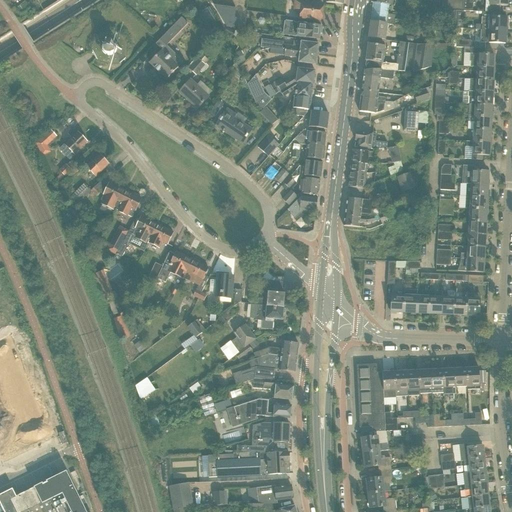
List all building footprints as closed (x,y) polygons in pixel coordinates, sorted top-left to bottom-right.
[(441,10),(457,11),(461,11),(461,0),(441,0),(441,8),(441,10)] [(461,0),(461,11),(463,11),(472,12),(472,0),(461,0)] [(506,0),(490,0),(490,8),(487,8),(487,12),(498,13),(498,6),(507,6),(506,0)] [(295,2),(294,9),(301,10),(300,18),(321,20),(323,4),(295,2)] [(388,6),(373,3),(371,14),(376,14),(376,13),(380,13),(380,14),(387,15),(388,9),(388,6)] [(441,8),(439,7),(435,4),(431,19),(445,22),(441,11),(441,10),(441,8)] [(235,8),(213,5),(226,27),(235,28),(236,18),(234,18),(235,8)] [(217,20),(209,7),(202,12),(209,25),(217,20)] [(286,19),(287,11),(274,9),(273,18),(286,19)] [(376,14),(371,14),(370,22),(371,22),(387,24),(393,25),(395,10),(388,9),(387,15),(380,14),(380,13),(376,13),(376,14)] [(457,11),(441,10),(441,11),(445,22),(451,24),(451,29),(456,29),(456,28),(457,11)] [(162,50),(162,51),(150,64),(159,72),(158,73),(160,74),(161,73),(167,78),(183,62),(166,45),(188,23),(183,19),(181,17),(159,40),(166,46),(162,50)] [(481,25),(481,30),(505,31),(506,26),(508,24),(508,20),(506,18),(504,18),(503,18),(496,17),(490,17),(482,17),(481,25)] [(387,24),(371,22),(369,37),(385,39),(387,24)] [(294,23),(293,31),(292,36),(319,40),(321,26),(300,23),(294,23)] [(223,27),(219,30),(222,35),(227,32),(223,27)] [(481,30),(481,43),(505,44),(505,31),(481,30)] [(262,39),(261,47),(270,48),(317,55),(318,44),(293,41),(292,46),(285,45),(283,45),(284,42),(262,39)] [(92,52),(96,59),(105,54),(106,54),(107,55),(108,55),(109,55),(110,55),(111,55),(112,54),(113,54),(114,53),(115,52),(116,51),(116,50),(117,49),(117,48),(117,46),(116,45),(116,44),(115,43),(115,42),(114,42),(114,41),(113,41),(112,40),(111,40),(110,40),(109,40),(108,40),(107,40),(106,40),(105,41),(104,41),(103,42),(103,43),(102,43),(102,44),(102,45),(101,46),(101,47),(92,52)] [(382,63),(381,70),(394,71),(397,71),(413,72),(431,67),(434,44),(417,45),(399,42),(396,64),(382,63)] [(381,70),(382,63),(384,46),(368,44),(364,72),(381,70)] [(270,48),(270,50),(270,54),(299,58),(298,63),(315,65),(317,55),(270,48)] [(470,48),(469,62),(470,62),(470,66),(470,67),(477,67),(493,68),(494,63),(494,55),(485,55),(485,49),(470,48)] [(243,56),(240,50),(233,54),(235,59),(243,56)] [(198,60),(190,69),(196,74),(198,71),(204,65),(198,60)] [(477,67),(476,80),(493,80),(493,68),(477,67)] [(284,83),(282,78),(274,83),(280,92),(295,82),(313,84),(315,71),(297,69),(296,77),(292,79),(284,83)] [(381,70),(364,72),(361,91),(378,93),(380,78),(393,80),(394,71),(381,70)] [(470,79),(469,91),(492,93),(493,80),(476,80),(470,79)] [(197,109),(208,96),(190,80),(179,93),(197,109)] [(295,82),(280,92),(283,97),(294,90),(294,94),(295,94),(294,96),(311,98),(311,96),(313,84),(295,82)] [(258,87),(250,90),(260,113),(271,100),(267,96),(264,100),(258,87)] [(414,94),(417,104),(430,99),(431,87),(414,94)] [(378,93),(361,91),(360,100),(377,102),(384,103),(385,98),(377,97),(378,93)] [(492,93),(469,91),(468,91),(468,97),(469,97),(468,104),(491,105),(492,93)] [(294,96),(292,115),(303,116),(309,110),(311,98),(294,96)] [(377,102),(360,100),(359,112),(375,114),(383,111),(384,103),(377,102)] [(223,105),(217,101),(209,113),(215,117),(223,105)] [(387,102),(388,113),(399,112),(398,101),(387,102)] [(491,105),(468,104),(467,117),(491,118),(491,105)] [(272,115),(265,108),(260,113),(259,113),(266,120),(272,115)] [(242,143),(250,130),(232,118),(234,115),(227,110),(216,126),(242,143)] [(418,111),(405,110),(404,130),(417,131),(418,111)] [(309,127),(326,129),(328,114),(311,111),(309,127)] [(448,122),(443,121),(444,115),(434,114),(434,115),(436,115),(436,121),(439,122),(438,128),(448,128),(448,122)] [(491,118),(467,117),(467,122),(474,122),(474,130),(490,130),(491,118)] [(303,130),(294,139),(300,144),(307,145),(307,143),(324,146),(326,133),(309,131),(303,130)] [(474,130),(473,142),(490,143),(490,130),(474,130)] [(50,131),(42,140),(46,145),(55,136),(50,131)] [(87,142),(78,132),(60,149),(70,158),(87,142)] [(356,132),(355,140),(358,141),(357,147),(370,149),(370,148),(379,149),(387,147),(387,143),(375,141),(376,135),(356,132)] [(257,146),(267,156),(278,144),(267,135),(257,146)] [(490,143),(473,142),(466,142),(466,147),(473,147),(472,160),(481,160),(482,155),(489,156),(490,143)] [(307,143),(307,145),(305,158),(322,160),(324,146),(307,143)] [(386,148),(393,163),(401,161),(398,146),(386,148)] [(352,150),(351,162),(367,164),(368,157),(375,158),(376,152),(352,150)] [(108,164),(99,155),(86,167),(95,176),(108,164)] [(71,169),(76,164),(72,160),(68,165),(71,169)] [(269,160),(261,168),(264,171),(272,163),(269,160)] [(320,178),(322,163),(306,161),(304,176),(320,178)] [(367,164),(351,162),(350,170),(358,171),(358,172),(366,173),(367,164)] [(275,163),(264,176),(270,181),(281,168),(275,163)] [(66,164),(59,171),(64,177),(71,170),(66,164)] [(76,164),(71,169),(76,173),(80,169),(76,164)] [(427,170),(424,164),(417,166),(420,173),(427,170)] [(391,175),(397,173),(395,167),(389,169),(391,175)] [(288,174),(283,170),(275,179),(280,184),(288,174)] [(358,171),(350,170),(348,187),(364,189),(366,173),(358,172),(358,171)] [(472,171),(471,179),(465,179),(464,184),(466,184),(471,184),(487,185),(488,172),(472,171)] [(415,187),(410,173),(397,178),(402,192),(415,187)] [(440,182),(455,183),(455,176),(440,175),(440,182)] [(289,177),(284,183),(289,188),(295,181),(289,177)] [(302,194),(318,196),(320,180),(304,178),(302,194)] [(455,183),(440,182),(440,190),(454,191),(455,183)] [(106,189),(103,195),(103,196),(101,200),(103,201),(101,204),(113,210),(114,207),(117,208),(125,191),(109,183),(106,189)] [(103,195),(106,189),(102,188),(98,184),(95,187),(91,191),(96,196),(98,194),(103,196),(103,195)] [(466,184),(466,196),(487,197),(487,185),(471,184),(466,184)] [(83,185),(70,198),(72,200),(75,203),(77,204),(85,196),(89,192),(91,190),(88,187),(86,188),(83,185)] [(125,191),(117,208),(116,210),(118,211),(117,212),(127,217),(127,215),(132,218),(141,199),(125,191)] [(288,205),(296,196),(290,191),(282,200),(288,205)] [(285,213),(281,216),(286,219),(288,216),(291,214),(294,217),(299,212),(300,208),(309,209),(316,210),(317,198),(301,196),(287,210),(285,213)] [(487,197),(466,196),(465,209),(470,209),(486,210),(487,197)] [(347,198),(344,216),(360,218),(360,217),(367,218),(370,217),(370,215),(372,201),(347,198)] [(439,207),(453,208),(454,201),(439,200),(439,207)] [(453,208),(439,207),(438,215),(453,216),(453,208)] [(78,216),(74,209),(68,211),(72,219),(78,216)] [(486,210),(470,209),(469,222),(485,222),(486,210)] [(390,219),(387,212),(379,216),(381,222),(390,219)] [(116,255),(113,259),(119,262),(120,260),(129,244),(144,251),(147,245),(148,243),(157,225),(148,220),(148,218),(143,216),(142,217),(141,217),(140,218),(140,219),(136,217),(135,217),(128,231),(123,241),(116,255)] [(360,218),(344,216),(343,226),(359,228),(360,222),(366,223),(375,221),(374,217),(370,217),(367,218),(360,217),(360,218)] [(485,222),(469,222),(468,234),(485,235),(485,222)] [(157,225),(148,243),(159,249),(162,242),(167,244),(173,233),(157,225)] [(438,225),(437,232),(452,233),(452,225),(438,225)] [(107,250),(116,255),(123,241),(125,237),(128,231),(123,229),(119,227),(107,250)] [(452,233),(437,232),(437,240),(452,241),(452,233)] [(485,235),(468,234),(468,247),(484,247),(485,235)] [(461,254),(461,259),(483,260),(484,247),(468,247),(467,254),(461,254)] [(437,250),(436,257),(451,258),(451,251),(437,250)] [(183,279),(183,277),(192,260),(176,252),(166,271),(183,279)] [(460,263),(457,271),(483,273),(483,260),(461,259),(460,263)] [(208,268),(192,260),(183,277),(194,282),(196,283),(198,282),(200,281),(202,279),(202,280),(208,268)] [(387,284),(394,285),(396,262),(388,262),(387,284)] [(406,262),(405,268),(405,270),(420,270),(420,262),(406,262)] [(155,263),(149,276),(155,279),(156,279),(156,278),(162,266),(155,263)] [(217,273),(216,293),(220,293),(219,297),(231,298),(233,276),(227,276),(227,274),(217,273)] [(468,276),(468,283),(482,284),(483,276),(468,276)] [(250,305),(283,307),(284,294),(281,294),(283,282),(269,281),(267,299),(257,299),(256,296),(250,300),(250,305)] [(117,287),(113,282),(108,285),(112,290),(117,287)] [(233,307),(241,301),(242,290),(235,289),(233,307)] [(198,298),(201,293),(196,290),(193,296),(198,298)] [(404,290),(404,296),(391,296),(391,312),(403,313),(404,290)] [(404,290),(403,313),(416,313),(417,291),(404,290)] [(417,291),(416,313),(428,314),(429,297),(429,291),(417,291)] [(429,297),(428,314),(441,314),(442,292),(436,291),(436,298),(429,297)] [(442,292),(441,314),(453,315),(454,299),(447,298),(447,292),(442,292)] [(201,293),(198,298),(203,301),(206,295),(201,293)] [(454,299),(453,315),(466,315),(467,294),(462,293),(461,299),(454,299)] [(472,294),(467,294),(466,315),(479,316),(479,300),(472,299),(472,294)] [(109,304),(113,315),(118,314),(114,303),(109,304)] [(283,309),(283,307),(251,305),(250,305),(251,305),(250,318),(255,319),(255,320),(261,321),(261,329),(272,330),(273,319),(282,320),(283,314),(284,314),(285,313),(285,310),(284,309),(283,309)] [(230,310),(221,317),(226,323),(235,315),(230,310)] [(195,337),(201,332),(194,322),(188,327),(195,337)] [(234,333),(237,337),(230,342),(238,352),(238,353),(248,346),(255,340),(255,339),(245,325),(234,333)] [(8,338),(0,342),(0,442),(6,458),(45,439),(8,338)] [(199,339),(190,346),(194,351),(203,345),(199,339)] [(281,349),(269,347),(258,352),(260,357),(268,354),(297,358),(298,344),(282,342),(281,349)] [(238,352),(235,354),(239,359),(251,350),(248,346),(238,353),(238,352)] [(268,354),(260,357),(260,358),(248,362),(251,369),(257,367),(275,369),(280,370),(281,372),(285,373),(286,371),(295,372),(297,358),(268,354)] [(462,366),(454,367),(455,387),(467,386),(466,369),(462,369),(462,366)] [(257,367),(251,369),(232,374),(236,385),(253,379),(274,380),(275,369),(257,367)] [(385,431),(385,425),(384,414),(383,399),(382,373),(376,373),(375,367),(357,368),(360,433),(372,432),(373,432),(385,431)] [(438,367),(430,368),(431,393),(443,393),(442,370),(438,370),(438,367)] [(455,394),(455,387),(454,367),(447,367),(447,370),(442,370),(443,393),(443,394),(455,394)] [(431,393),(430,368),(423,368),(423,371),(418,371),(419,394),(431,393)] [(467,390),(480,389),(479,368),(466,369),(467,386),(467,390)] [(419,394),(418,371),(406,372),(408,396),(419,395),(419,394)] [(396,397),(394,372),(382,373),(383,399),(396,398),(396,397)] [(408,396),(406,372),(394,372),(396,397),(408,396)] [(274,381),(274,380),(253,379),(236,385),(241,384),(244,393),(251,392),(263,389),(263,386),(275,387),(274,398),(291,399),(293,385),(276,384),(276,381),(274,381)] [(201,388),(198,383),(189,389),(193,394),(201,388)] [(146,386),(145,384),(139,386),(142,395),(156,391),(154,384),(146,386)] [(234,414),(228,416),(232,426),(240,423),(250,420),(250,419),(256,417),(256,416),(290,418),(291,406),(274,404),(273,414),(267,413),(269,400),(259,399),(231,408),(234,414)] [(420,411),(408,412),(409,418),(415,418),(415,424),(421,424),(420,416),(420,411)] [(469,419),(469,426),(481,425),(481,413),(474,413),(474,419),(469,419)] [(385,425),(397,425),(397,419),(391,419),(390,414),(384,414),(385,425)] [(457,426),(456,414),(450,414),(451,420),(445,420),(445,427),(457,426)] [(462,414),(456,414),(457,426),(469,426),(469,419),(463,419),(462,414)] [(433,428),(432,415),(420,416),(421,424),(427,423),(427,428),(433,428)] [(445,427),(445,420),(439,421),(438,415),(432,415),(433,428),(445,427)] [(236,446),(236,452),(246,453),(270,452),(277,451),(287,451),(288,443),(289,424),(288,424),(263,423),(252,426),(251,447),(236,446)] [(385,431),(373,432),(374,437),(361,439),(363,453),(379,451),(378,443),(388,442),(386,431),(385,431)] [(422,440),(418,440),(417,434),(410,435),(412,447),(419,446),(422,446),(422,440)] [(461,461),(463,461),(484,459),(482,446),(468,448),(467,444),(459,445),(461,461)] [(379,451),(363,453),(365,468),(378,466),(378,472),(391,470),(390,458),(380,459),(379,451)] [(211,456),(207,456),(208,462),(208,478),(260,475),(261,475),(266,475),(267,475),(285,474),(289,473),(289,462),(289,453),(270,453),(270,452),(246,453),(233,453),(233,454),(233,455),(224,455),(211,456)] [(441,463),(454,462),(453,455),(440,456),(441,463)] [(485,471),(484,459),(463,461),(465,473),(485,471)] [(454,462),(441,463),(442,471),(455,469),(454,462)] [(391,470),(378,472),(379,478),(366,480),(368,494),(384,492),(383,485),(393,484),(391,470)] [(18,496),(16,497),(12,489),(0,495),(0,504),(3,511),(86,511),(83,505),(79,497),(68,475),(66,471),(47,481),(46,482),(46,483),(43,484),(42,483),(41,484),(34,488),(18,496)] [(485,471),(465,473),(465,474),(462,474),(464,485),(486,483),(486,482),(488,482),(488,477),(486,477),(485,471)] [(435,476),(437,488),(444,488),(442,475),(435,476)] [(437,488),(435,476),(428,477),(429,489),(437,488)] [(189,483),(168,487),(173,510),(185,507),(193,506),(189,483)] [(488,495),(486,483),(464,485),(465,497),(467,497),(488,495)] [(275,488),(274,486),(247,490),(249,504),(258,504),(277,503),(276,500),(293,498),(291,486),(275,488)] [(213,492),(214,506),(225,505),(224,492),(213,492)] [(385,499),(384,492),(368,494),(370,509),(382,507),(383,511),(390,511),(396,511),(395,498),(385,499)] [(433,493),(428,496),(431,502),(436,498),(433,493)] [(488,495),(467,497),(469,509),(489,507),(488,495)]
